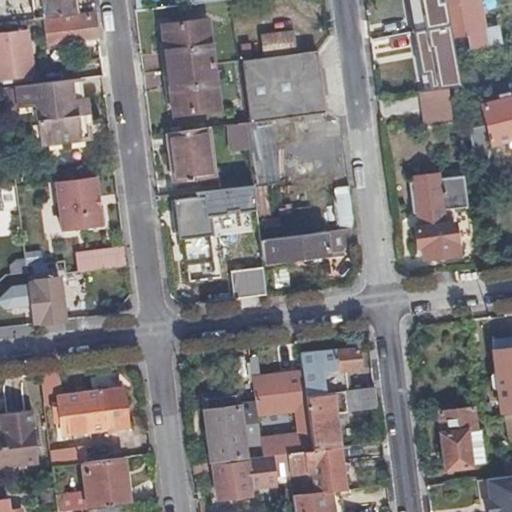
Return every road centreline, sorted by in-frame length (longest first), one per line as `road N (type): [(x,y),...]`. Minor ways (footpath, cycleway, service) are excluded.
road 1 (residential): [(152,332),(156,308),(111,0)]
road 2 (residential): [(343,0),(384,302)]
road 3 (residential): [(152,332),(384,302)]
road 4 (residential): [(384,302),(410,511)]
road 5 (residential): [(175,511),(152,332)]
road 6 (residential): [(0,350),(152,332)]
road 7 (residential): [(384,302),(511,286)]
